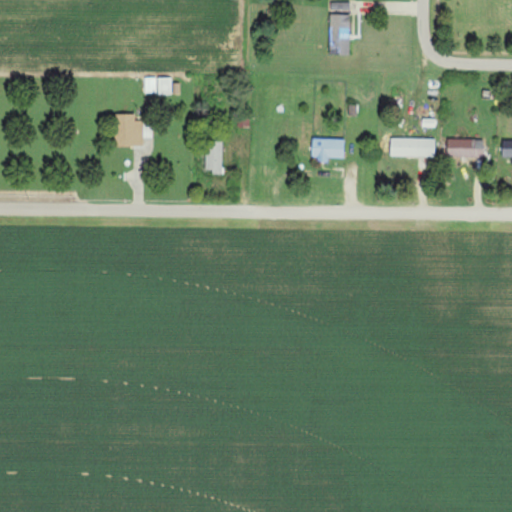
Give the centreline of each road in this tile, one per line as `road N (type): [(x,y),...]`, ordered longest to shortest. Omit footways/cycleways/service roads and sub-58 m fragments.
road 1 (residential): [(511,212),(0,211)]
road 2 (residential): [(424,0),(424,39),(438,57),(511,65)]
